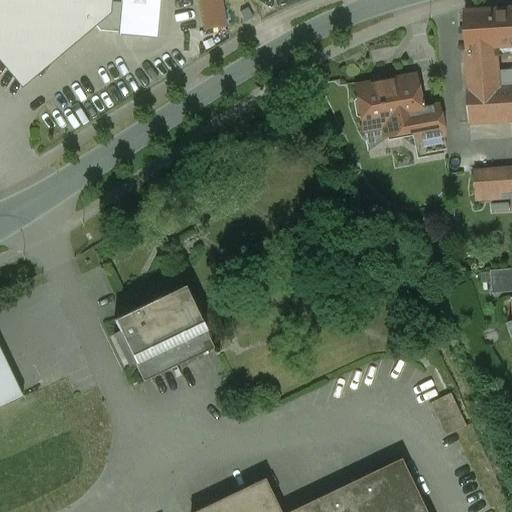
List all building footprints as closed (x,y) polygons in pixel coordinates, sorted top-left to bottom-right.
[(0,0),(0,56),(18,78),(48,52),(54,60),(93,23),(100,19),(100,1),(109,1),(109,0),(0,0)] [(109,0),(109,1),(100,1),(100,19),(93,23),(100,32),(156,38),(159,0),(109,0)] [(198,0),(204,31),(227,27),(222,0),(198,0)] [(511,9),(464,12),(464,13),(465,31),(466,50),(496,48),(497,57),(511,55),(511,9)] [(496,48),(466,50),(469,91),(466,91),(469,124),(511,120),(511,88),(499,90),(497,57),(496,48)] [(389,81),(355,87),(363,130),(382,126),(384,136),(415,131),(423,129),(422,128),(414,79),(392,83),(389,81)] [(423,129),(415,131),(419,154),(444,150),(439,124),(422,128),(423,129)] [(476,201),(511,198),(511,169),(474,173),(476,201)] [(511,272),(492,275),(494,293),(511,291),(511,272)] [(184,286),(112,321),(143,382),(213,348),(184,286)] [(0,351),(0,408),(22,398),(17,386),(0,351)] [(449,395),(428,405),(443,436),(464,426),(449,395)] [(397,511),(378,472),(293,511),(278,511),(264,482),(200,511),(397,511)]
